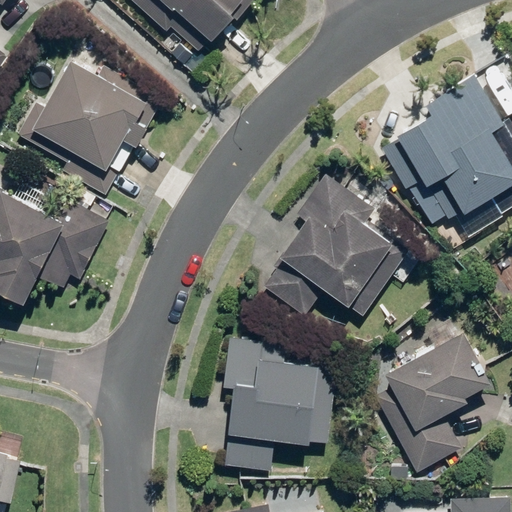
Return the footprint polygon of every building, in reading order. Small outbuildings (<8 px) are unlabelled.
[(0,0),(0,63),(11,47),(0,38),(0,0),(10,0),(12,1),(12,0),(0,0)] [(249,0),(140,0),(171,26),(175,21),(207,48),(249,0)] [(40,96),(18,135),(113,188),(167,93),(107,60),(104,65),(77,50),(49,101),(40,96)] [(509,117),(478,67),(434,94),(439,103),(401,127),(403,131),(384,143),(409,183),(428,171),(455,214),(511,179),(511,143),(499,122),(509,117)] [(368,309),(413,241),(371,214),(379,201),(326,167),(301,206),(311,212),(264,283),(310,313),(329,284),(368,309)] [(65,208),(0,178),(0,279),(35,295),(46,270),(68,280),(73,268),(84,273),(112,213),(72,195),(65,208)] [(472,319),(392,362),(400,377),(378,389),(419,464),(467,438),(449,405),(474,391),(472,387),(501,372),(472,319)] [(238,380),(229,459),(277,465),(281,427),(333,433),(341,359),(289,353),(291,336),(233,330),(227,378),(238,380)] [(0,499),(16,503),(26,454),(13,451),(15,441),(0,438),(0,499)] [(455,505),(403,507),(403,511),(511,511),(511,490),(454,492),(455,505)] [(216,508),(216,511),(332,511),(330,504),(291,511),(275,511),(272,496),(216,508)]
